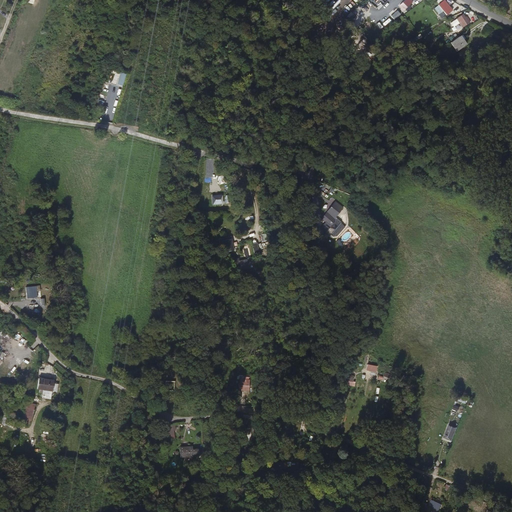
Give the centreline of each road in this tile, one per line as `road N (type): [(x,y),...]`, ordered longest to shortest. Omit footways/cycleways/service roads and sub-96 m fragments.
road 1 (track): [(0,302),(66,367),(120,387),(163,417),(255,410),(321,426),(365,451),(511,504)]
road 2 (residential): [(0,109),(119,128),(271,169),(335,198)]
road 3 (track): [(201,152),(173,375),(181,388),(177,420)]
